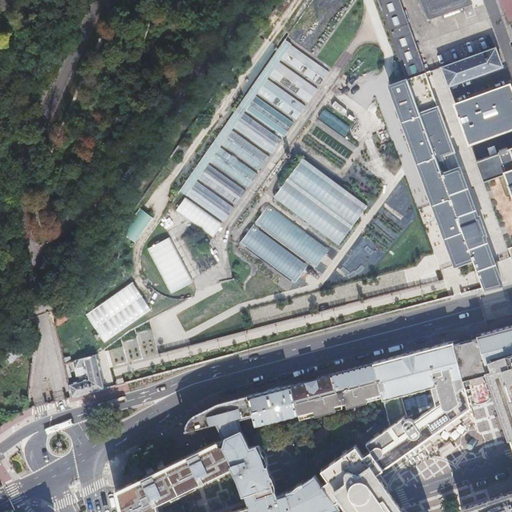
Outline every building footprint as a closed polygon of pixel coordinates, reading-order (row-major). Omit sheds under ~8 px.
[(397,0),(378,0),(392,39),(410,33),(397,0)] [(424,0),(430,16),(472,0),(471,0),(424,0)] [(337,28),(324,47),(338,57),(352,38),(337,28)] [(330,72),(291,47),(184,197),(224,226),(330,72)] [(495,47),(442,67),(449,85),(501,65),(495,47)] [(478,282),(485,288),(503,283),(500,276),(484,234),(486,233),(479,215),(478,216),(425,73),(407,80),(478,282)] [(511,93),(509,85),(456,104),(470,141),(511,125),(511,93)] [(324,110),(319,117),(344,135),(349,127),(324,110)] [(511,147),(477,161),(484,180),(506,172),(511,187),(511,147)] [(302,159),(273,201),(340,251),(371,208),(302,159)] [(267,208),(242,247),(300,290),(328,251),(267,208)] [(139,209),(120,234),(134,244),(152,218),(139,209)] [(385,209),(340,271),(360,289),(406,227),(385,209)] [(195,232),(182,237),(202,274),(215,268),(195,232)] [(169,237),(147,248),(168,294),(190,283),(169,237)] [(100,341),(150,313),(133,283),(83,312),(100,341)] [(295,298),(253,310),(256,323),(299,312),(295,298)] [(511,324),(468,336),(463,338),(417,350),(373,362),(381,393),(391,426),(398,457),(471,406),(465,382),(477,380),(489,376),(495,391),(511,441),(511,324)] [(69,383),(72,396),(104,388),(95,354),(72,360),(74,368),(85,365),(89,378),(69,383)] [(189,423),(188,429),(220,420),(238,415),(253,411),(257,426),(315,410),(317,415),(336,410),(334,405),(342,403),(346,402),(348,407),(368,402),(366,397),(381,393),(373,362),(333,373),(323,375),(275,388),(258,393),(223,402),(200,413),(193,417),(189,423)] [(474,411),(475,420),(485,419),(485,411),(474,411)] [(238,415),(220,420),(225,432),(227,436),(241,429),(240,425),(238,415)] [(46,435),(66,426),(63,421),(44,430),(46,435)] [(367,443),(371,449),(384,467),(398,457),(391,426),(367,443)] [(249,448),(241,429),(227,436),(221,439),(240,477),(251,511),(318,511),(338,505),(335,501),(323,483),(315,473),(292,490),(276,495),(258,444),(249,448)] [(118,490),(123,511),(251,511),(240,477),(221,439),(197,451),(118,490)] [(329,479),(323,483),(335,501),(341,497),(352,511),(404,511),(398,502),(377,473),(384,467),(371,449),(364,455),(356,444),(322,468),(329,479)] [(511,511),(511,490),(462,508),(463,511),(511,511)]
